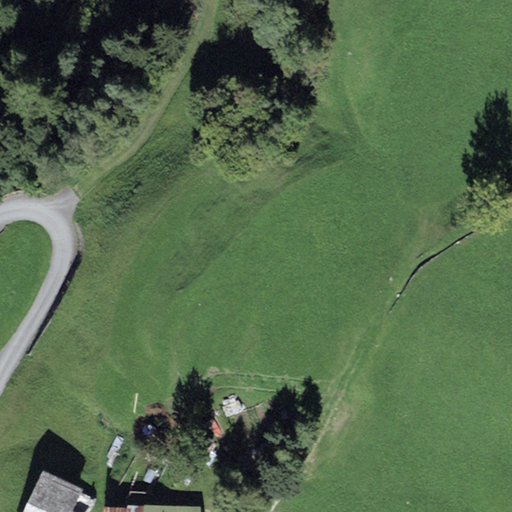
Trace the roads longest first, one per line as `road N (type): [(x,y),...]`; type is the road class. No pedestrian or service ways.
road 1 (track): [(266,511),(428,249),(511,202)]
road 2 (unclassified): [(0,384),(73,245),(70,226),(56,212),(26,202),(0,210)]
